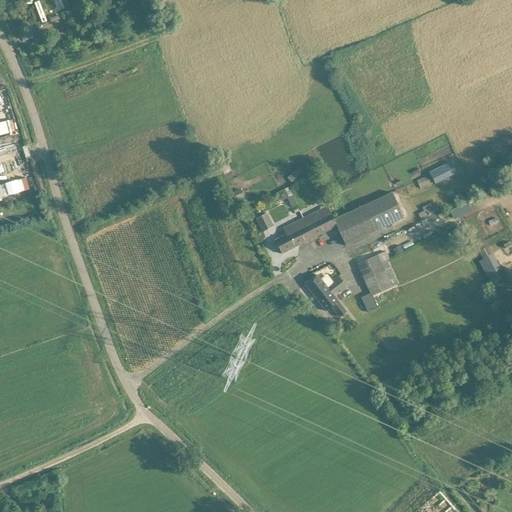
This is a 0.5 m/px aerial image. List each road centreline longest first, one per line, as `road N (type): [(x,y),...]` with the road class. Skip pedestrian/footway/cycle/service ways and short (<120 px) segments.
road 1 (unclassified): [(127,384),(32,103),(0,33)]
road 2 (residential): [(127,384),(253,296),(382,238)]
road 3 (unclassified): [(252,511),(127,384)]
